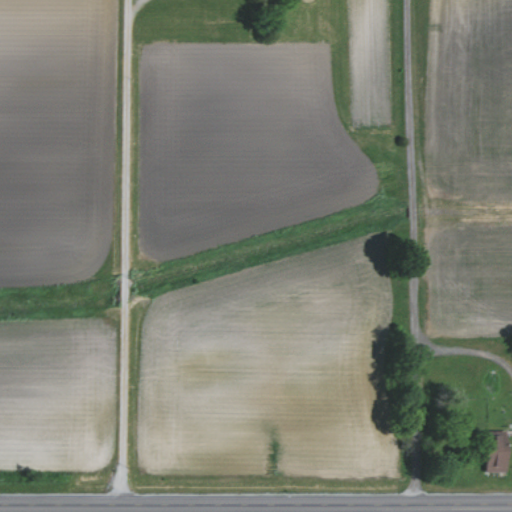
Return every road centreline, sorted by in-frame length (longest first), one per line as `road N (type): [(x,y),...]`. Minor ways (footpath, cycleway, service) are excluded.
road 1 (primary): [(138,511),(511,510)]
road 2 (primary): [(0,511),(120,511)]
